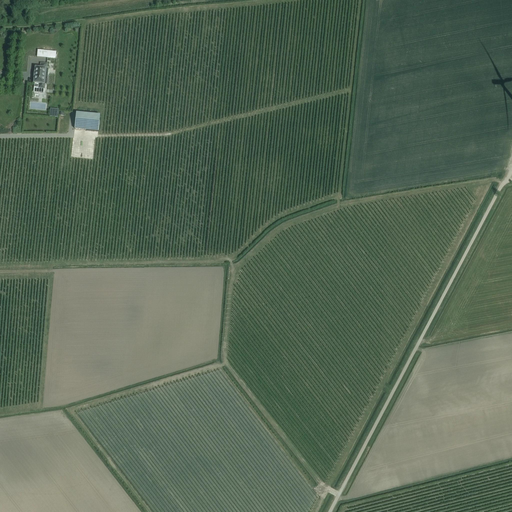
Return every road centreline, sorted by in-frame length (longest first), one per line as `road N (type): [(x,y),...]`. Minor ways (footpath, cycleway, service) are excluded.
road 1 (unclassified): [(329,511),(498,188),(511,180)]
road 2 (track): [(336,93),(163,136),(0,138)]
road 3 (track): [(0,15),(132,0)]
